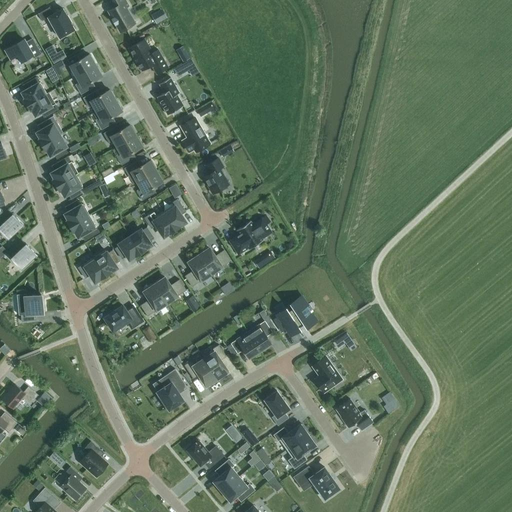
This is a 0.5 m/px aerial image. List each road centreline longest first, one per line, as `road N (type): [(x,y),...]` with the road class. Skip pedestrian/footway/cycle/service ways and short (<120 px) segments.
road 1 (unclassified): [(383,511),(436,392),(379,298),(375,269),(511,133)]
road 2 (residential): [(211,224),(84,0)]
road 3 (residential): [(0,90),(75,312)]
road 4 (residential): [(137,460),(281,360)]
road 5 (residential): [(75,312),(211,224)]
road 6 (residential): [(137,460),(75,312)]
road 7 (residential): [(281,360),(353,462)]
